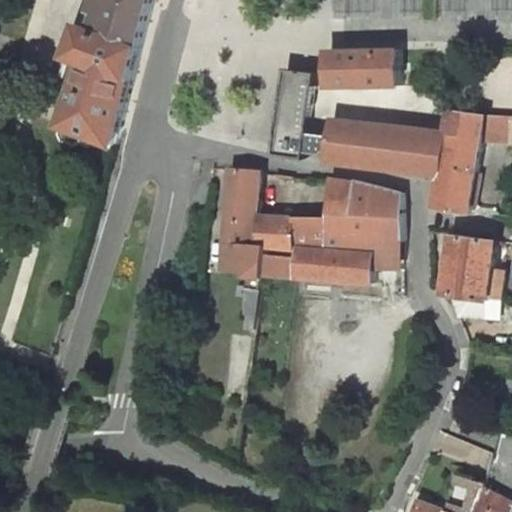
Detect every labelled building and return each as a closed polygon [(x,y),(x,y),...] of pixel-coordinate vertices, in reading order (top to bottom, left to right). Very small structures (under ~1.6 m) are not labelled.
[(118,143),(136,75),(155,0),(100,0),(97,9),(104,11),(99,28),(86,25),(75,55),(87,59),(78,84),(64,124),(66,125),(63,131),(67,138),(77,142),(85,140),(88,133),(118,143)] [(375,14),(374,0),(334,0),(334,14),(375,14)] [(424,15),(424,0),(403,0),(403,15),(424,15)] [(465,0),(440,0),(441,13),(466,13),(465,0)] [(511,16),(511,0),(490,0),(490,16),(511,16)] [(333,49),(333,85),(404,84),(405,48),(333,49)] [(75,55),(66,80),(78,84),(87,59),(75,55)] [(434,173),(437,144),(334,131),(334,133),(311,130),(321,73),(293,70),(279,152),(309,156),(309,151),(330,154),(330,161),(434,173)] [(440,206),(473,212),(485,139),(490,115),(455,109),(449,145),(445,174),(440,206)] [(336,112),(334,131),(437,144),(439,126),(336,112)] [(490,115),(485,139),(509,141),(511,116),(492,115),(490,115)] [(449,145),(437,144),(434,173),(445,174),(449,145)] [(253,313),(251,326),(260,328),(268,273),(271,255),(272,245),(260,244),(263,214),(266,170),(235,167),(228,268),(252,269),(251,277),(253,277),(248,312),(253,313)] [(336,198),(336,218),(307,218),(263,214),(260,244),(272,245),(302,249),(303,245),(334,249),(337,228),(358,228),(363,181),(338,179),(336,198)] [(380,259),(378,237),(408,237),(407,193),(363,181),(358,228),(337,228),(334,249),(303,245),(302,249),(302,258),(300,276),(379,283),(379,269),(380,259)] [(503,240),(456,233),(449,292),(454,293),(455,311),(480,315),(483,298),(511,302),(511,272),(498,270),(503,240)] [(379,269),(406,268),(408,237),(378,237),(380,259),(379,269)] [(268,273),(300,276),(302,258),(271,255),(268,273)] [(416,511),(480,511),(483,504),(489,486),(490,484),(465,478),(454,511),(421,500),(416,511)] [(511,511),(511,496),(492,487),(489,486),(483,504),(480,511),(511,511)]
